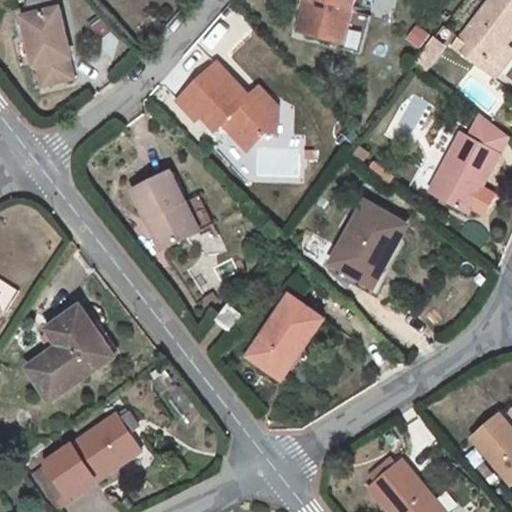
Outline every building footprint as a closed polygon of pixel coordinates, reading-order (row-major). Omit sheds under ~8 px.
[(72,58),(60,10),(55,11),(52,0),(28,0),(25,1),(28,17),(24,18),(36,67),(39,66),(43,85),(74,79),(69,59),(72,58)] [(307,7),(300,32),(344,44),(353,12),(355,0),(317,0),(318,0),(316,9),(307,7)] [(318,0),(317,0),(308,0),(307,7),(316,9),(318,0)] [(469,47),(463,55),(477,66),(483,58),(493,65),(508,46),(511,40),(511,0),(487,0),(458,38),(469,47)] [(447,47),(435,37),(414,64),(427,73),(447,47)] [(483,58),(477,66),(494,79),(511,56),(511,49),(508,46),(493,65),(483,58)] [(279,108),(267,108),(253,94),(251,97),(217,64),(179,103),(198,121),(202,117),(217,132),(224,126),(250,151),(268,133),(279,134),(279,108)] [(279,107),(260,88),(253,94),(267,108),(279,108),(279,107)] [(482,115),(470,136),(501,153),(510,136),(482,115)] [(483,188),(501,153),(470,136),(463,132),(432,193),(469,214),(473,208),(483,188)] [(417,146),(409,160),(424,168),(431,153),(417,146)] [(370,154),(361,147),(355,155),(364,162),(370,154)] [(322,150),(313,149),(313,160),(321,160),(322,150)] [(374,165),(370,170),(391,185),(395,181),(374,165)] [(166,248),(200,232),(186,204),(171,174),(133,192),(147,220),(152,218),(166,248)] [(483,188),(473,208),(486,214),(496,195),(483,188)] [(394,255),(388,251),(403,222),(368,204),(334,265),(376,288),(394,255)] [(152,218),(147,220),(163,250),(166,248),(152,218)] [(306,346),(323,320),(291,298),(251,358),(280,378),(299,349),(295,347),(299,342),(306,346)] [(245,316),(229,304),(216,321),(231,334),(245,316)] [(53,403),(118,358),(82,309),(49,331),(61,348),(29,369),(53,403)] [(472,438),(511,482),(511,411),(503,418),(500,414),(472,438)] [(130,416),(121,421),(131,436),(140,431),(130,416)] [(131,436),(121,421),(118,417),(67,451),(47,465),(48,466),(69,497),(70,499),(97,480),(99,482),(143,452),(131,436)] [(43,460),(47,465),(67,451),(63,447),(43,460)] [(377,484),(371,490),(390,511),(445,511),(404,462),(396,468),(389,460),(370,476),(377,484)] [(69,497),(48,466),(31,478),(52,508),(69,497)]
